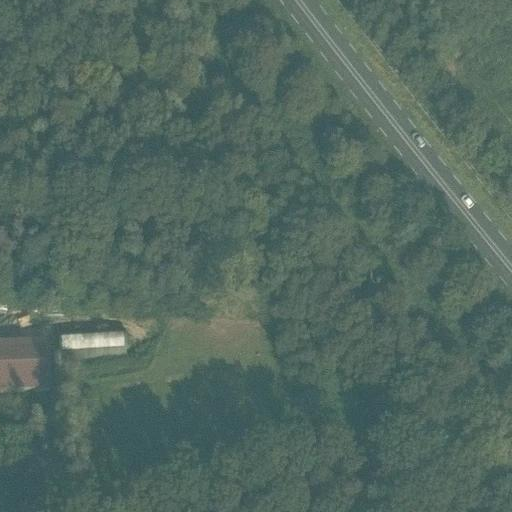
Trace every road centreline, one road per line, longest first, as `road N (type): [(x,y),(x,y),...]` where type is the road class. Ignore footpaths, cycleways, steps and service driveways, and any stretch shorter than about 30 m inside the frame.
road 1 (primary): [(511,262),(300,0)]
road 2 (track): [(290,240),(0,222)]
